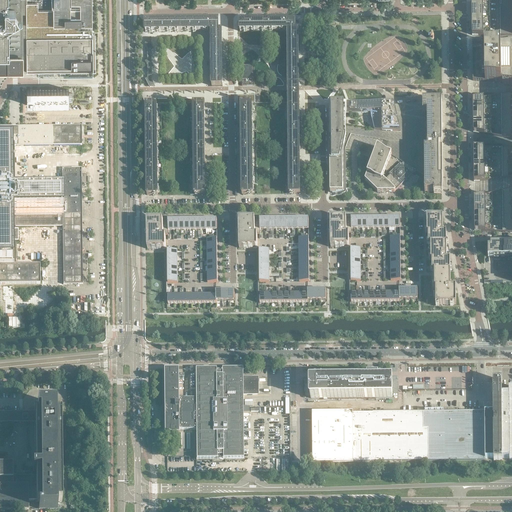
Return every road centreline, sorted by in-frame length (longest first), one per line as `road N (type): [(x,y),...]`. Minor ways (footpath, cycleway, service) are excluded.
road 1 (secondary): [(154,501),(511,499)]
road 2 (secondary): [(117,0),(119,350)]
road 3 (secondary): [(137,352),(130,12)]
road 4 (tertiary): [(187,354),(454,351)]
road 5 (secondary): [(511,484),(266,488)]
road 6 (unclassified): [(466,205),(463,8)]
road 7 (unclassified): [(451,8),(452,205)]
road 8 (secondary): [(120,361),(121,494)]
